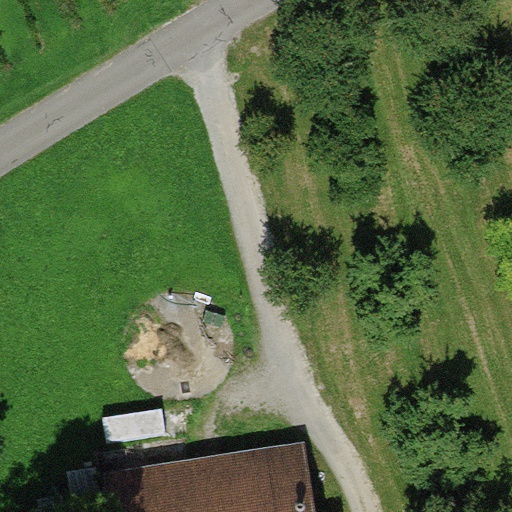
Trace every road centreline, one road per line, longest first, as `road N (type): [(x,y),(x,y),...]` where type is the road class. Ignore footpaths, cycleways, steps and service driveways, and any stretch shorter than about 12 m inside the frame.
road 1 (track): [(363,511),(354,474),(285,359),(205,36)]
road 2 (tertiary): [(0,157),(262,0)]
